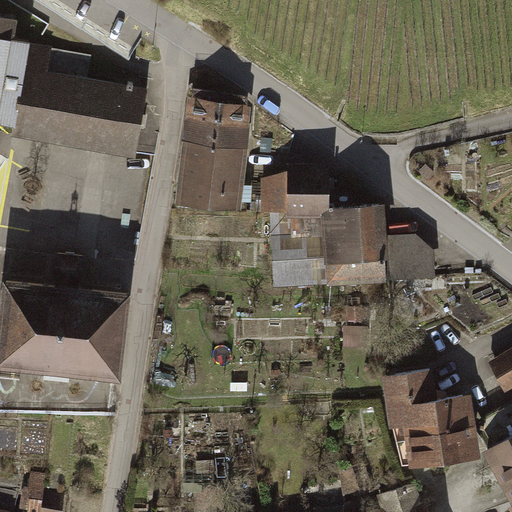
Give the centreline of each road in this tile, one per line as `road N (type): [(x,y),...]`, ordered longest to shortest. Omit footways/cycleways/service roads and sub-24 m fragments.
road 1 (residential): [(115,511),(180,31)]
road 2 (residential): [(370,161),(180,31)]
road 3 (residential): [(511,266),(370,161)]
road 4 (residential): [(511,121),(370,161)]
